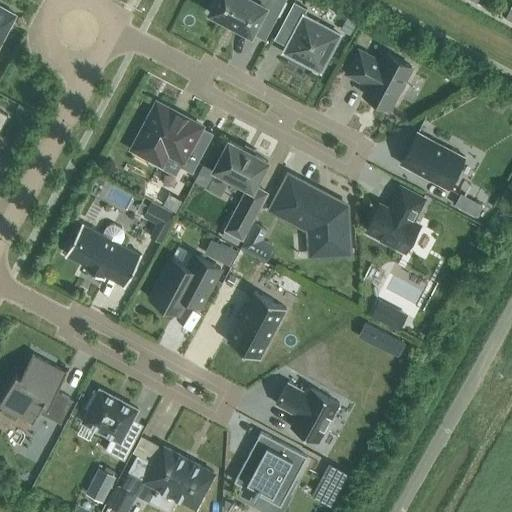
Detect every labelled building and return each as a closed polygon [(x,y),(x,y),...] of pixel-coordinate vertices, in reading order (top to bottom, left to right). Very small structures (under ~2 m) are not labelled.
[(268,0),(266,5),(255,0),(215,0),(209,12),(252,34),(262,16),(274,22),(285,0),(268,0)] [(321,71),(340,34),(304,15),(307,8),(294,2),(282,24),(295,30),(284,51),(321,71)] [(0,5),(0,45),(16,15),(0,5)] [(341,30),(350,35),(357,23),(348,18),(341,30)] [(381,62),(359,50),(347,73),(369,85),(364,94),(389,108),(398,92),(402,90),(406,83),(405,78),(412,66),(386,52),(381,62)] [(1,54),(0,57),(0,74),(7,78),(14,60),(1,54)] [(250,70),(246,79),(269,90),(274,81),(250,70)] [(190,148),(202,126),(157,102),(147,120),(144,122),(139,132),(139,136),(132,148),(152,158),(158,147),(182,160),(179,166),(192,173),(202,154),(190,148)] [(401,163),(448,189),(465,157),(418,131),(401,163)] [(253,190),(268,161),(229,140),(214,169),(216,170),(253,190)] [(216,170),(214,169),(203,163),(194,180),(207,187),(216,170)] [(311,255),(350,252),(347,205),(289,174),(271,209),(309,229),(311,255)] [(412,221),(424,198),(401,186),(389,209),(380,204),(366,229),(382,237),(383,241),(390,245),(395,244),(406,250),(420,225),(412,221)] [(459,194),(453,205),(474,216),(480,206),(459,194)] [(157,223),(150,236),(161,241),(175,214),(150,201),(143,215),(157,223)] [(225,229),(243,239),(256,214),(238,204),(225,229)] [(140,254),(120,243),(124,236),(124,232),(122,229),(114,225),(110,224),(107,227),(103,234),(83,224),(84,223),(82,222),(65,253),(67,254),(87,264),(86,266),(85,266),(84,268),(103,277),(104,276),(103,276),(104,274),(124,284),(125,285),(142,254),(140,253),(140,254)] [(255,224),(243,245),(255,251),(266,230),(255,224)] [(221,243),(220,244),(211,239),(204,253),(230,266),(237,251),(221,243)] [(200,306),(209,289),(221,267),(195,254),(189,266),(172,257),(150,298),(178,313),(186,299),(200,306)] [(255,291),(228,341),(259,358),(286,308),(255,291)] [(390,324),(399,329),(406,315),(397,310),(390,324)] [(366,323),(359,335),(397,356),(404,344),(366,323)] [(34,354),(35,352),(33,352),(21,375),(17,373),(18,372),(17,371),(0,402),(0,405),(3,407),(0,412),(16,421),(18,416),(32,423),(31,424),(33,425),(39,412),(61,423),(62,422),(61,421),(72,400),(73,401),(74,399),(57,390),(68,370),(67,369),(66,370),(34,354)] [(259,372),(255,386),(266,390),(270,375),(259,372)] [(287,382),(276,403),(297,414),(291,426),(319,441),(340,403),(311,388),(309,393),(287,382)] [(82,421),(76,432),(89,439),(95,428),(112,437),(105,449),(124,459),(134,441),(123,436),(137,410),(138,408),(136,407),(136,408),(101,389),(99,388),(99,389),(98,392),(94,390),(85,407),(89,409),(87,412),(83,420),(83,419),(82,421)] [(287,494),(287,495),(307,456),(261,431),(248,455),(251,457),(248,462),(245,461),(234,481),(255,492),(253,496),(255,498),(258,494),(281,506),(287,494)] [(214,472),(212,471),(166,446),(164,445),(163,447),(155,463),(137,454),(128,470),(145,480),(147,481),(157,486),(149,500),(169,511),(177,497),(193,506),(195,507),(196,505),(213,474),(214,472)] [(349,478),(327,467),(315,489),(337,501),(349,478)] [(116,476),(101,468),(95,480),(109,488),(116,476)] [(128,490),(115,483),(105,503),(117,509),(128,490)]
